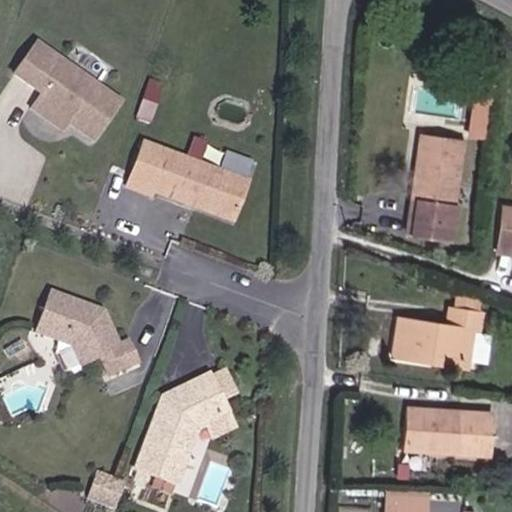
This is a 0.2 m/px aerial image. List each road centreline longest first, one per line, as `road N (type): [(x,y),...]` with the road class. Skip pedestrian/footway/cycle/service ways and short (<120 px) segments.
road 1 (residential): [(311,511),(343,0)]
road 2 (unknown): [(313,464),(483,470),(498,452),(498,408)]
